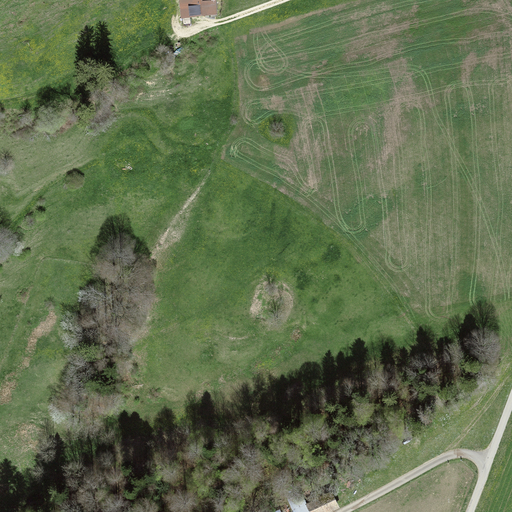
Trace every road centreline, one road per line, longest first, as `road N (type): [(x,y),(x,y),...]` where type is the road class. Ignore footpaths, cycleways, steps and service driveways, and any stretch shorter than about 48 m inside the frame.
road 1 (track): [(0,102),(57,94),(187,32)]
road 2 (unclassified): [(469,511),(511,398)]
